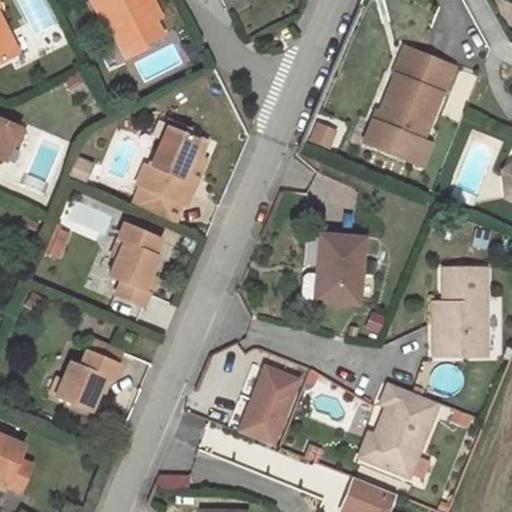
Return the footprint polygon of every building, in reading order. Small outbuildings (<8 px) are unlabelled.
[(104,12),(115,35),(124,54),(126,57),(146,47),(144,43),(162,34),(154,18),(144,0),(91,0),(99,15),(104,12)] [(161,15),(152,0),(144,0),(154,18),(161,15)] [(0,63),(18,55),(0,18),(0,63)] [(106,62),(124,54),(115,35),(97,45),(106,62)] [(453,67),(403,47),(392,75),(394,75),(379,114),(382,115),(379,124),(372,120),(363,142),(412,162),(421,141),(440,94),(441,95),(453,67)] [(375,112),(372,120),(379,124),(382,115),(379,114),(375,112)] [(0,117),(0,159),(4,161),(11,143),(18,127),(19,125),(0,117)] [(190,128),(168,120),(149,166),(144,164),(136,184),(140,186),(133,204),(174,222),(182,203),(186,205),(195,184),(187,182),(198,156),(205,140),(189,133),(190,128)] [(24,129),(18,127),(11,143),(16,145),(24,129)] [(421,141),(412,162),(421,166),(430,145),(421,141)] [(206,159),(198,156),(187,182),(195,184),(206,159)] [(511,201),(511,185),(511,175),(511,173),(511,161),(501,170),(504,198),(511,201)] [(152,270),(158,255),(154,253),(160,237),(124,223),(118,238),(123,241),(117,257),(110,275),(119,279),(114,292),(145,305),(152,289),(145,286),(152,270)] [(54,228),(45,250),(59,256),(68,233),(54,228)] [(475,228),(471,245),(486,249),(490,231),(475,228)] [(362,238),(319,234),(316,269),(319,270),(319,274),(305,273),(303,276),(302,294),(306,299),(356,303),(362,238)] [(123,241),(118,238),(111,255),(117,257),(123,241)] [(485,347),(485,268),(442,269),(442,299),(443,327),(433,327),(433,356),(459,355),(463,348),(485,347)] [(158,273),(152,270),(145,286),(152,289),(158,273)] [(443,327),(442,299),(433,299),(433,327),(443,327)] [(135,337),(125,332),(120,345),(129,349),(135,337)] [(118,350),(114,348),(92,339),(87,351),(113,362),(118,350)] [(113,362),(87,351),(86,350),(80,365),(69,361),(62,379),(55,395),(89,410),(97,391),(104,377),(110,381),(118,363),(113,362)] [(304,378),(264,359),(235,432),(276,450),(304,378)] [(55,395),(62,379),(55,376),(48,392),(55,395)] [(104,377),(97,391),(104,394),(110,381),(104,377)] [(185,412),(196,416),(210,385),(198,380),(185,412)] [(438,403),(388,382),(380,403),(386,406),(373,436),(380,439),(371,462),(407,476),(438,403)] [(0,430),(0,435),(6,438),(8,434),(0,430)] [(373,436),(367,434),(358,456),(371,462),(380,439),(373,436)] [(6,438),(0,435),(0,475),(8,479),(5,484),(20,490),(32,465),(19,458),(25,445),(6,438)] [(0,482),(5,484),(8,479),(0,475),(0,482)] [(385,511),(393,494),(353,478),(339,511),(340,511),(385,511)]
